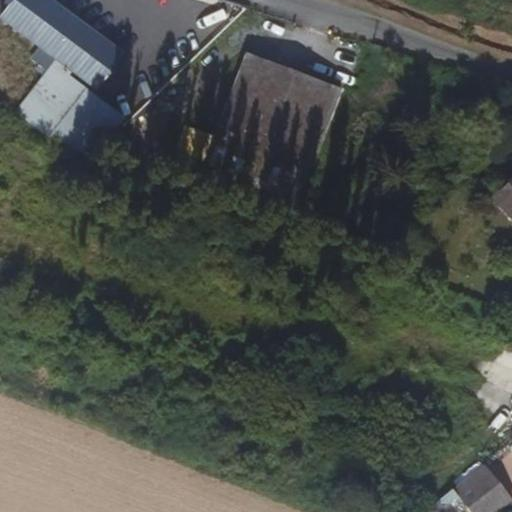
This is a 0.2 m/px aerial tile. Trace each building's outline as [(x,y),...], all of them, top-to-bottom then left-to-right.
[(121,57),(44,0),(15,0),(1,20),(39,48),(63,66),(95,90),(121,57)] [(63,66),(39,48),(29,63),(52,81),(57,73),(63,66)] [(0,55),(0,92),(1,93),(19,70),(0,55)] [(340,91),(246,56),(215,140),(187,129),(174,165),(295,211),(340,91)] [(85,153),(119,120),(57,73),(52,81),(22,120),(45,137),(85,153)] [(511,179),(492,198),(511,218),(511,179)] [(450,487),(465,511),(497,511),(510,504),(484,465),(450,487)]
